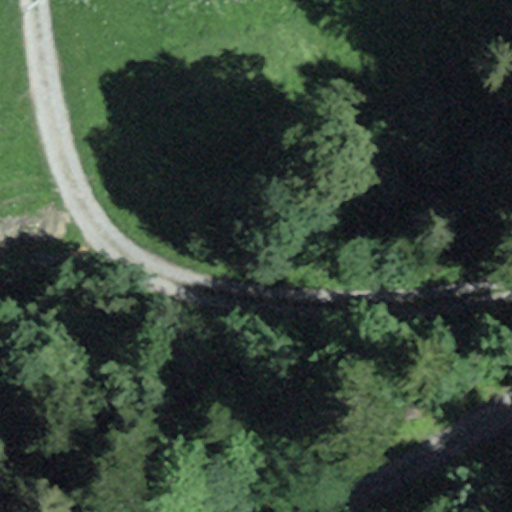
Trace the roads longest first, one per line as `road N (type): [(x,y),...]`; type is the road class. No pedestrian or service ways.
road 1 (track): [(511,292),(384,305),(219,303),(130,261),(56,162),(31,0)]
road 2 (unclassified): [(318,511),(511,409)]
